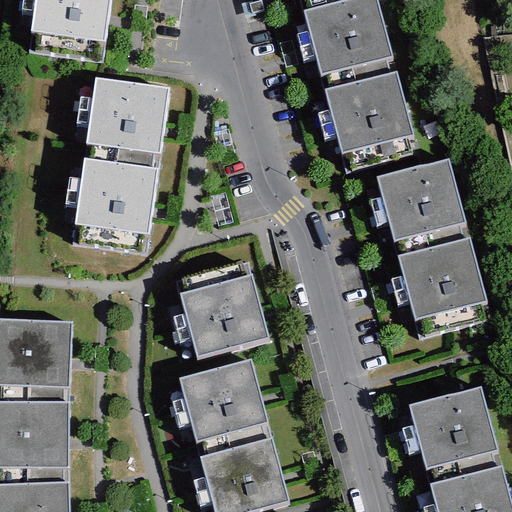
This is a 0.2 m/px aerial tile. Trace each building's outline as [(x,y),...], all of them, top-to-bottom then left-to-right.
[(96,0),(17,0),(13,42),(91,52),(96,0)] [(378,0),(362,0),(299,16),(316,82),(394,62),(378,0)] [(321,96),(338,160),(415,140),(398,76),(321,96)] [(137,248),(158,96),(71,85),(51,236),(137,248)] [(365,185),(382,249),(461,228),(444,163),(365,185)] [(468,244),(389,264),(404,327),(484,307),(468,244)] [(167,297),(183,362),(260,344),(244,279),(167,297)] [(62,511),(58,326),(0,323),(0,511),(62,511)] [(167,386),(183,449),(261,429),(245,366),(167,386)] [(511,511),(511,501),(484,394),(413,412),(439,511),(511,511)] [(267,442),(187,462),(199,511),(265,511),(283,508),(267,442)]
